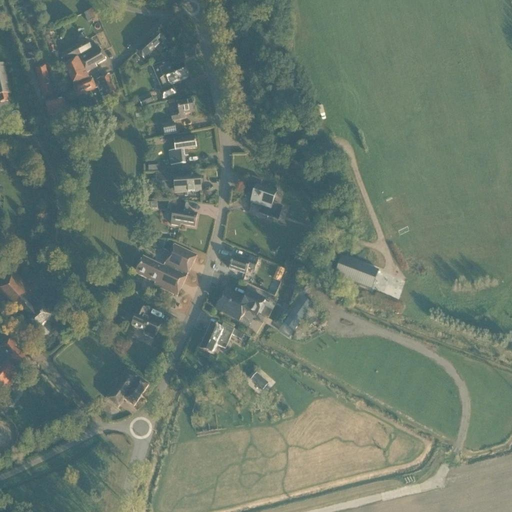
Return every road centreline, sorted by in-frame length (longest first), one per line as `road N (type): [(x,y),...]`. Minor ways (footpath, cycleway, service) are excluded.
road 1 (tertiary): [(143,428),(187,328),(221,220),(222,119),(196,9)]
road 2 (track): [(224,145),(346,146),(393,280)]
road 3 (residential): [(100,429),(0,312)]
